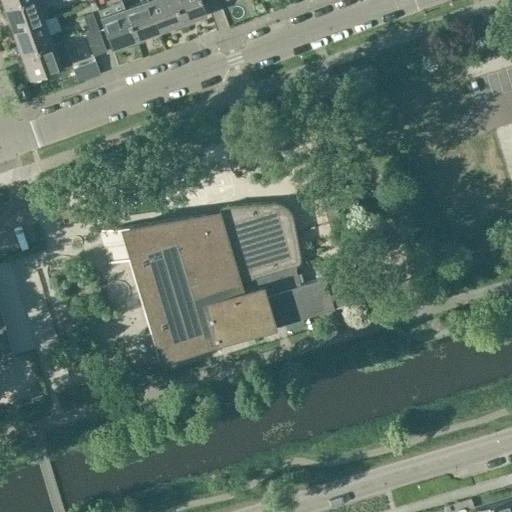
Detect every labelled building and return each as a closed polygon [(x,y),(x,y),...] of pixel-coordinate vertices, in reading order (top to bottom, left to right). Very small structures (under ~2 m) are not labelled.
[(8,15),(13,29),(43,19),(39,7),(51,3),(49,0),(20,0),(0,7),(0,9),(3,17),(8,15)] [(143,35),(158,30),(147,0),(144,0),(123,8),(136,43),(145,39),(143,35)] [(173,0),(147,0),(158,30),(173,24),(174,29),(183,26),(173,0)] [(201,0),(173,0),(183,26),(192,22),(191,18),(206,13),(201,0)] [(128,46),(136,43),(123,8),(99,17),(111,47),(126,42),(128,46)] [(83,16),(88,30),(97,27),(92,13),(83,16)] [(14,47),(16,55),(56,40),(53,31),(48,33),(43,19),(13,29),(19,45),(14,47)] [(97,27),(88,30),(84,32),(93,56),(106,51),(97,27)] [(63,38),(56,40),(16,55),(20,65),(25,63),(30,77),(60,66),(71,62),(63,38)] [(416,160),(433,245),(481,235),(464,151),(416,160)] [(331,191),(324,194),(326,201),(333,199),(331,191)] [(326,201),(322,202),(326,218),(331,233),(342,230),(342,229),(333,199),(326,201)] [(201,214),(98,230),(98,231),(108,263),(116,260),(127,257),(157,358),(254,329),(272,323),(273,325),(283,322),(327,309),(363,298),(354,267),(353,267),(305,282),(299,284),(298,281),(294,265),(295,264),(296,264),(297,263),(298,262),(299,261),(299,260),(300,259),(300,258),(300,257),(300,256),(296,235),(292,216),(292,214),(291,212),(290,211),(289,209),(288,208),(286,206),(285,205),(284,204),(282,203),(280,202),(279,202),(277,201),(275,201),(273,201),(271,201),(226,204),(224,204),(223,205),(222,206),(221,206),(220,207),(219,209),(219,210),(218,211),(218,212),(218,216),(207,219),(205,213),(201,214)] [(0,360),(12,357),(0,316),(0,360)] [(472,509),(472,511),(511,511),(511,501),(511,498),(472,509)]
